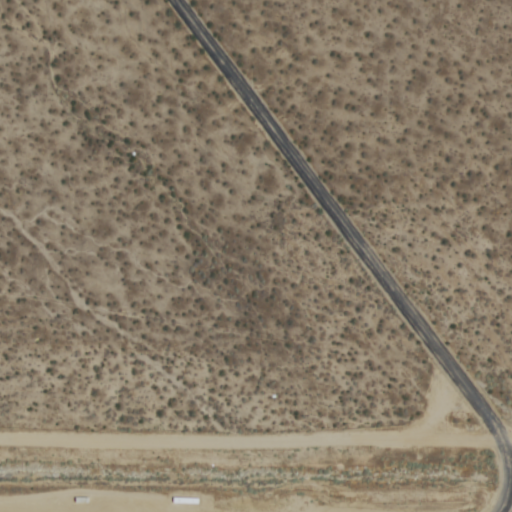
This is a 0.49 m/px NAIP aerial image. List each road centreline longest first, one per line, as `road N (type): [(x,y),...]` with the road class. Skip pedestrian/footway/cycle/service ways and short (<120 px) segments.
road 1 (track): [(499,507),(0,507)]
road 2 (track): [(471,395),(442,428),(0,432)]
